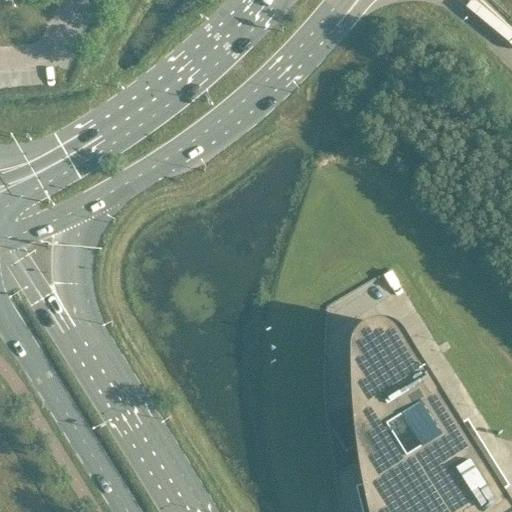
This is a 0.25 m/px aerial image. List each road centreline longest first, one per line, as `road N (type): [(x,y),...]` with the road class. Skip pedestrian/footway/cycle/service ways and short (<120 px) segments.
road 1 (primary): [(262,0),(151,98),(66,152),(0,178)]
road 2 (primary): [(101,197),(175,156),(238,106),(341,0)]
road 3 (primary): [(0,303),(126,511)]
road 4 (primary): [(189,511),(87,356)]
road 5 (primary): [(87,356),(73,256),(101,197)]
road 6 (primary): [(87,356),(12,240)]
